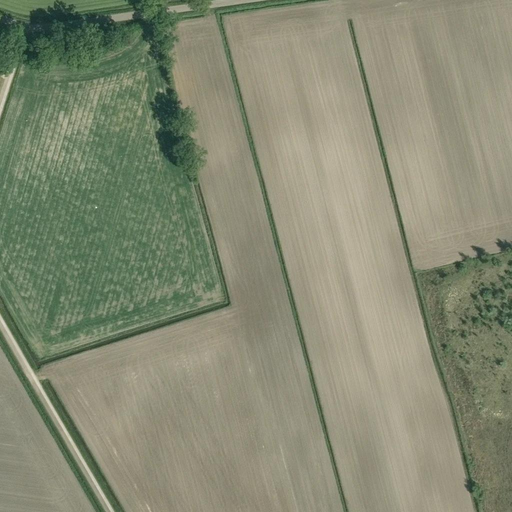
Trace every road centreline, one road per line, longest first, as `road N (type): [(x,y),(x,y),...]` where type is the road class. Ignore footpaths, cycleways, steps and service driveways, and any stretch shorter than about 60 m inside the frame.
road 1 (unclassified): [(0,19),(52,27),(245,0)]
road 2 (track): [(0,324),(108,511)]
